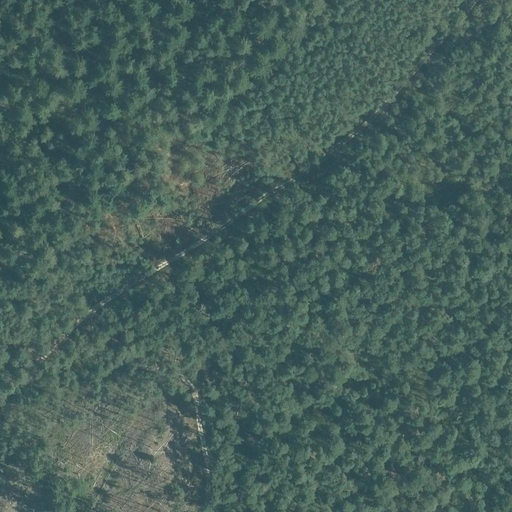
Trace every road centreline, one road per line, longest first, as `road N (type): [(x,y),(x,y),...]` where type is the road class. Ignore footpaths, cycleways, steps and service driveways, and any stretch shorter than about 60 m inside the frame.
road 1 (track): [(53,346),(97,307),(317,165),(378,112),(476,0)]
road 2 (track): [(378,112),(511,225)]
